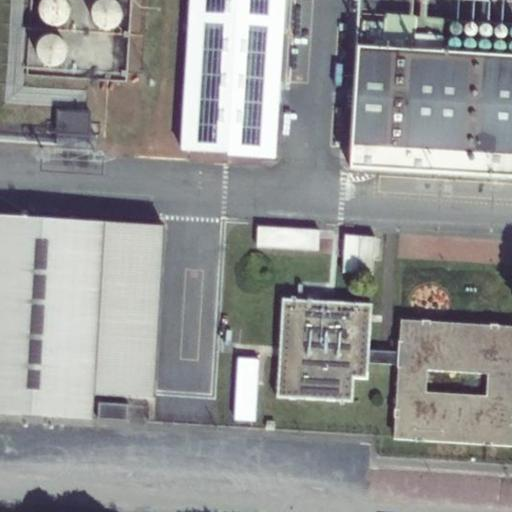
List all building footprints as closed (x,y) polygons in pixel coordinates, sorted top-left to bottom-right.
[(280,0),(183,0),(174,145),(271,151),(280,0)] [(407,44),(409,13),(381,12),(379,42),(370,42),(352,40),(347,145),(364,146),(511,154),(511,50),(435,46),(407,44)] [(409,13),(407,44),(435,46),(436,15),(409,13)] [(54,100),(52,123),(84,126),(85,102),(54,100)] [(159,228),(0,216),(0,407),(145,419),(159,228)] [(255,224),(254,243),(322,247),(323,228),(255,224)] [(340,267),(383,268),(384,234),(341,233),(340,267)] [(378,308),(289,302),(283,402),(357,406),(358,381),(373,382),(374,367),(375,352),(378,308)] [(511,449),(511,334),(407,325),(405,355),(403,370),(398,441),(511,449)] [(258,425),(260,351),(233,350),(231,424),(258,425)] [(375,352),(374,367),(403,370),(405,355),(375,352)]
